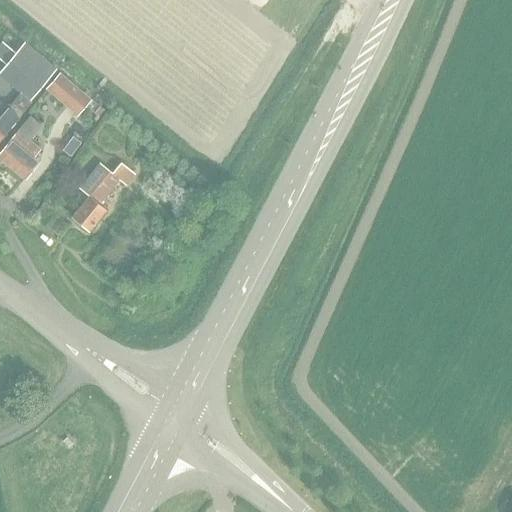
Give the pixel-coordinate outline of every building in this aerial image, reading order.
[(0,149),(1,151),(0,152),(0,156),(6,148),(0,143),(0,142),(2,139),(1,138),(31,102),(29,100),(54,69),(24,43),(6,64),(19,76),(12,86),(20,92),(7,108),(0,102),(0,149)] [(59,73),(46,89),(77,115),(90,99),(59,73)] [(103,109),(99,106),(93,114),(97,117),(103,109)] [(2,139),(0,142),(0,143),(6,148),(0,156),(0,157),(25,178),(38,162),(32,158),(39,150),(28,141),(41,126),(30,117),(8,144),(2,139)] [(88,196),(72,217),(89,231),(106,210),(98,204),(118,180),(125,186),(135,174),(120,162),(111,173),(100,163),(79,188),(88,196)] [(177,170),(165,186),(180,197),(186,188),(192,180),(177,170)] [(192,180),(186,188),(195,195),(201,187),(192,180)] [(165,221),(154,236),(160,240),(171,225),(165,221)] [(135,265),(132,272),(141,277),(144,271),(135,265)] [(250,511),(255,511),(259,504),(239,494),(235,504),(250,511)]
